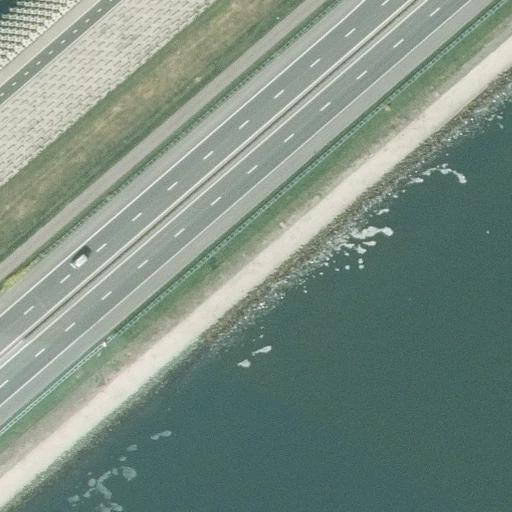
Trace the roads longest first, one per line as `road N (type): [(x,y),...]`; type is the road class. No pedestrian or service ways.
road 1 (motorway): [(0,386),(448,0)]
road 2 (motorway): [(388,0),(0,335)]
